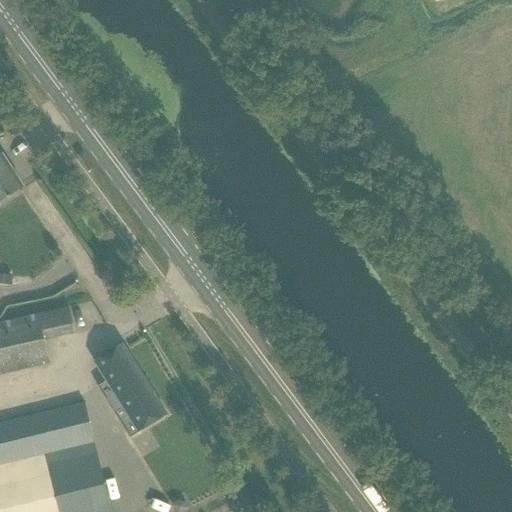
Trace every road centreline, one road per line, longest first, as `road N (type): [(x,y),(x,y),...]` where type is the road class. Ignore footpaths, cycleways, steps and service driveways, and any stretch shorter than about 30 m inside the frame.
road 1 (secondary): [(377,511),(0,6)]
road 2 (unclassified): [(511,407),(200,0)]
